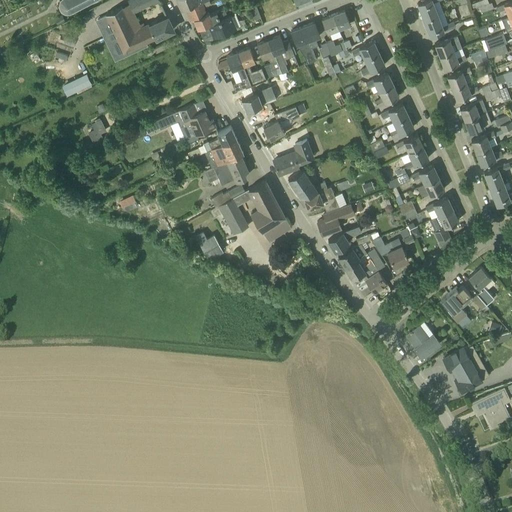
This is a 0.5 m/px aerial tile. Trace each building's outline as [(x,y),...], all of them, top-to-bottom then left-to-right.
[(59,0),(59,1),(59,3),(58,3),(58,4),(59,5),(60,7),(62,8),(61,9),(61,10),(62,9),(64,10),(66,11),(66,12),(67,12),(67,11),(70,10),(72,10),(72,11),(73,10),(73,9),(79,6),(79,7),(80,7),(80,6),(86,2),(87,3),(88,3),(87,2),(90,0),(59,0)] [(128,0),(129,2),(106,14),(124,51),(154,37),(155,38),(174,29),(167,14),(148,23),(140,26),(134,12),(152,3),(153,5),(161,2),(159,0),(128,0)] [(186,8),(202,1),(205,0),(177,0),(182,9),(186,8)] [(211,4),(208,0),(205,0),(202,1),(186,8),(191,20),(192,19),(194,24),(196,24),(198,28),(209,23),(228,16),(224,9),(210,15),(209,12),(207,13),(204,7),(211,4)] [(424,0),(418,3),(421,11),(424,19),(437,14),(433,2),(438,0),(424,0)] [(473,9),(479,7),(489,3),(487,0),(481,0),(471,4),(473,9)] [(511,0),(497,6),(498,11),(505,8),(508,16),(511,14),(511,0)] [(491,2),(489,3),(479,7),(481,12),(493,7),(491,2)] [(256,5),(250,7),(254,19),(261,17),(256,5)] [(333,14),(339,28),(350,24),(345,10),(333,14)] [(327,33),(339,28),(333,14),(322,19),(327,33)] [(442,26),(441,22),(437,14),(424,19),(430,35),(455,26),(454,21),(442,26)] [(501,19),(504,26),(506,31),(511,29),(511,14),(508,16),(501,19)] [(64,21),(62,15),(55,18),(58,24),(64,21)] [(230,16),(228,16),(209,23),(215,36),(235,28),(230,16)] [(303,26),(311,48),(318,45),(315,37),(319,35),(314,21),(303,26)] [(305,56),(307,63),(316,59),(311,48),(303,26),(291,31),(296,44),(305,56)] [(503,32),(493,35),(489,37),(492,44),(505,39),(503,32)] [(285,49),(287,54),(293,51),(288,39),(282,41),(280,35),(268,39),(281,73),(286,71),(282,59),(283,58),(280,51),(285,49)] [(458,40),(457,35),(435,43),(439,56),(454,50),(451,42),(458,40)] [(257,44),(262,58),(268,56),(271,63),(261,66),(266,79),(281,73),(268,39),(257,44)] [(331,54),(346,48),(344,41),(335,45),(333,39),(326,42),(331,54)] [(357,62),(365,59),(379,52),(373,40),(351,50),(354,55),(357,62)] [(319,48),(322,57),(327,55),(331,54),(326,42),(320,44),(321,47),(319,48)] [(504,43),(493,47),(485,51),(488,58),(507,51),(504,43)] [(249,47),(238,51),(251,85),(266,79),(261,66),(251,70),(248,63),(255,61),(249,47)] [(486,56),(483,48),(471,53),(474,60),(486,56)] [(456,57),(454,50),(439,56),(444,68),(466,59),(464,54),(456,57)] [(235,91),(251,85),(238,51),(226,56),(232,70),(237,68),(242,80),(232,84),(235,91)] [(379,52),(365,59),(368,66),(361,70),(363,74),(385,64),(379,52)] [(327,55),(322,57),(326,67),(332,65),(327,55)] [(492,72),(486,56),(474,60),(476,67),(483,64),(487,74),(492,72)] [(336,73),(337,73),(341,71),(338,64),(333,66),(336,73)] [(471,71),(469,67),(447,75),(452,87),(466,82),(463,74),(471,71)] [(506,81),(511,78),(511,70),(503,74),(506,81)] [(288,76),(286,71),(281,73),(279,74),(282,79),(288,76)] [(64,83),(69,94),(95,83),(90,72),(64,83)] [(375,84),(379,90),(393,83),(387,72),(366,82),(368,87),(375,84)] [(469,89),(466,82),(452,87),(457,100),(479,91),(477,86),(469,89)] [(491,91),(498,88),(496,82),(489,84),(482,87),(484,94),(491,91)] [(375,101),(377,106),(399,95),(393,83),(379,90),(382,98),(375,101)] [(353,84),(343,88),(346,94),(356,90),(353,84)] [(246,110),(284,96),(280,85),(272,88),(274,92),(259,98),(257,92),(241,98),(242,100),(242,102),(243,104),(244,105),(246,110)] [(505,87),(499,89),(504,101),(510,98),(505,87)] [(491,91),(484,94),(486,100),(501,95),(498,88),(491,91)] [(364,98),(351,105),(358,119),(370,113),(371,113),(364,98)] [(464,120),(485,111),(483,104),(484,104),(482,99),(460,107),(464,120)] [(184,125),(191,122),(196,134),(195,134),(215,126),(212,119),(209,120),(204,110),(198,113),(193,103),(163,116),(167,125),(182,119),(184,125)] [(306,110),(302,103),(295,105),(299,113),(306,110)] [(390,114),(394,121),(408,115),(402,103),(381,113),(383,118),(390,114)] [(295,106),(273,114),(276,119),(263,126),(270,139),(284,131),(289,128),(286,123),(300,115),(295,106)] [(488,118),(485,111),(464,120),(469,132),(491,123),(489,118),(488,118)] [(511,120),(508,114),(497,118),(495,119),(495,120),(497,125),(499,124),(511,120)] [(414,126),(408,115),(394,121),(397,129),(390,132),(392,137),(414,126)] [(94,142),(99,140),(102,138),(100,133),(106,130),(100,118),(95,120),(96,122),(92,124),(95,129),(90,132),(94,142)] [(499,124),(502,131),(511,126),(511,123),(511,120),(499,124)] [(208,150),(236,137),(231,125),(217,132),(219,136),(209,141),(208,140),(203,142),(204,144),(189,151),(192,157),(204,151),(208,150)] [(119,136),(121,141),(133,136),(131,131),(119,136)] [(476,152),(490,146),(487,139),(495,136),(493,131),(471,140),(476,152)] [(405,145),(409,152),(423,146),(417,134),(395,144),(398,149),(405,145)] [(243,152),(236,137),(208,150),(204,151),(211,167),(240,153),(243,152)] [(279,174),(280,173),(299,166),(297,162),(313,156),(307,138),(295,143),(298,150),(273,160),(279,174)] [(381,138),(376,141),(371,143),(370,144),(373,150),(384,145),(381,138)] [(405,163),(407,168),(428,157),(423,146),(409,152),(412,159),(405,163)] [(493,154),(490,146),(476,152),(481,164),(503,155),(501,151),(493,154)] [(376,157),(382,154),(379,147),(373,150),(376,157)] [(218,177),(221,184),(235,178),(236,180),(246,176),(244,171),(248,169),(240,153),(211,167),(204,170),(209,182),(218,177)] [(111,166),(114,173),(123,169),(121,162),(111,166)] [(484,172),(487,180),(490,188),(503,183),(499,171),(511,166),(509,162),(484,172)] [(112,175),(107,163),(98,166),(103,179),(112,175)] [(421,176),(424,183),(438,176),(433,164),(412,174),(414,179),(421,176)] [(396,171),(398,176),(407,172),(404,167),(396,171)] [(303,196),(318,190),(324,188),(322,182),(314,185),(303,168),(288,178),(300,197),(303,195),(303,196)] [(398,176),(387,181),(395,197),(400,195),(396,186),(410,179),(407,172),(398,176)] [(421,193),(423,198),(444,188),(438,176),(424,183),(428,190),(421,193)] [(269,240),(291,227),(265,179),(245,190),(216,206),(213,207),(210,209),(214,216),(223,210),(234,233),(248,225),(237,205),(253,195),(260,208),(252,213),(263,231),(269,240)] [(339,188),(351,186),(350,180),(338,181),(339,188)] [(374,188),(371,181),(365,183),(367,191),(374,188)] [(211,198),(216,206),(245,190),(242,183),(223,193),(222,192),(211,198)] [(511,192),(508,195),(507,191),(503,183),(490,188),(497,205),(511,198),(511,192)] [(324,188),(318,190),(303,196),(308,207),(329,199),(328,196),(334,194),(331,185),(324,188)] [(123,206),(125,205),(136,200),(133,195),(120,200),(123,206)] [(435,207),(439,215),(453,208),(447,196),(425,206),(428,211),(435,207)] [(412,199),(404,203),(399,205),(402,212),(410,209),(415,206),(412,199)] [(360,201),(353,204),(355,211),(362,208),(360,201)] [(317,221),(320,227),(322,234),(341,227),(338,219),(354,213),(350,202),(323,212),(325,218),(317,221)] [(434,231),(439,240),(448,235),(449,235),(445,226),(458,220),(453,208),(439,215),(430,219),(435,231),(434,231)] [(413,215),(410,209),(402,212),(405,219),(413,215)] [(359,224),(342,230),(328,239),(335,251),(349,241),(346,237),(361,231),(359,224)] [(406,227),(406,228),(400,231),(403,237),(412,233),(408,226),(406,227)] [(203,231),(195,235),(203,249),(218,241),(214,233),(207,237),(203,231)] [(371,239),(372,238),(378,236),(376,234),(375,234),(371,235),(370,232),(356,237),(358,243),(360,243),(371,239)] [(411,234),(403,238),(406,243),(414,239),(411,234)] [(381,254),(387,251),(394,266),(408,259),(401,245),(394,248),(390,241),(385,243),(381,235),(378,236),(372,238),(371,239),(379,252),(381,254)] [(338,255),(345,266),(358,258),(366,253),(360,243),(358,243),(352,246),(338,255)] [(374,248),(368,252),(378,269),(385,264),(374,248)] [(363,266),(358,258),(345,266),(352,276),(359,274),(360,276),(364,273),(367,278),(379,270),(370,257),(368,259),(370,261),(363,266)] [(494,297),(487,289),(495,282),(480,265),(469,276),(481,290),(477,294),(486,304),(494,297)] [(379,270),(367,278),(366,279),(374,292),(387,283),(379,270)] [(457,322),(467,314),(461,307),(460,305),(466,299),(465,297),(470,293),(462,285),(457,289),(456,287),(441,300),(453,314),(451,315),(457,322)] [(486,304),(477,294),(472,298),(481,308),(486,304)] [(495,321),(492,330),(499,332),(501,333),(504,326),(502,325),(502,324),(495,321)] [(433,334),(428,337),(419,324),(407,333),(412,341),(415,338),(419,344),(414,347),(421,356),(440,343),(433,334)] [(456,330),(450,332),(452,340),(459,338),(456,330)] [(507,333),(494,337),(487,340),(489,347),(496,345),(496,343),(509,339),(507,333)] [(472,355),(466,345),(443,358),(450,369),(453,367),(459,377),(455,379),(461,390),(481,379),(476,369),(482,365),(475,354),(472,355)] [(511,416),(510,417),(501,398),(507,396),(503,387),(470,403),(470,404),(472,403),(475,411),(484,407),(485,410),(484,411),(491,426),(497,423),(498,425),(500,423),(500,422),(511,416)]
